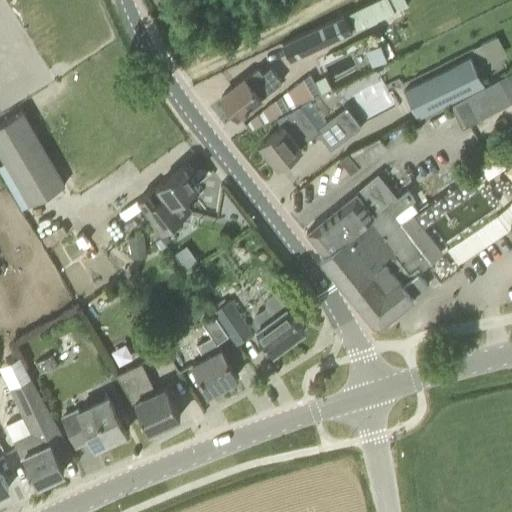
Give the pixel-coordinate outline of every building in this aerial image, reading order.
[(407,3),(405,0),(390,0),(395,8),(407,3)] [(352,31),(344,14),(281,44),(289,61),(352,31)] [(471,49),(482,68),(509,52),(498,34),(471,49)] [(386,60),(380,44),(364,49),(370,66),(386,60)] [(485,84),(470,55),(403,90),(417,118),(485,84)] [(238,116),(281,81),(270,66),(262,72),(258,67),(222,95),(238,116)] [(245,124),(249,131),(279,116),(299,106),(328,90),(321,77),(315,81),(310,73),(245,124)] [(464,128),(511,102),(511,98),(501,78),(452,104),(464,128)] [(317,127),(299,106),(279,116),(283,126),(260,144),(278,166),(302,147),(300,145),(318,131),(331,149),(361,126),(346,106),(317,127)] [(0,122),(0,153),(29,205),(65,185),(22,110),(0,122)] [(348,152),(359,165),(385,144),(379,137),(348,152)] [(359,165),(348,152),(340,158),(351,172),(359,165)] [(182,196),(199,184),(185,164),(138,199),(151,218),(150,218),(159,231),(191,208),(182,196)] [(307,231),(324,253),(324,252),(397,197),(378,174),(307,231)] [(324,252),(324,253),(321,255),(373,321),(382,321),(395,310),(428,284),(417,271),(429,261),(394,215),(414,199),(407,189),(397,197),(324,252)] [(51,243),(68,230),(63,223),(46,236),(51,243)] [(143,248),(150,234),(143,231),(137,244),(143,248)] [(160,236),(155,240),(161,247),(165,244),(160,236)] [(213,288),(203,275),(196,280),(206,293),(213,288)] [(257,328),(256,328),(273,351),(305,328),(287,304),(291,300),(282,287),(267,298),(266,307),(253,317),(252,323),(257,328)] [(228,335),(235,344),(252,331),(230,299),(212,312),(214,315),(228,335)] [(218,341),(228,335),(214,315),(203,323),(212,336),(197,344),(204,356),(180,369),(164,341),(163,341),(179,371),(193,363),(209,391),(237,376),(218,341)] [(40,372),(57,364),(52,353),(34,361),(40,372)] [(149,430),(165,423),(180,415),(166,385),(157,390),(141,361),(115,374),(122,384),(132,402),(135,400),(149,430)] [(21,455),(25,453),(39,482),(64,470),(61,464),(74,457),(30,377),(10,387),(32,431),(14,440),(21,455)] [(77,445),(92,437),(96,446),(126,432),(108,394),(63,416),(77,445)] [(0,491),(9,487),(0,469),(0,443),(1,443),(0,442),(0,491)]
